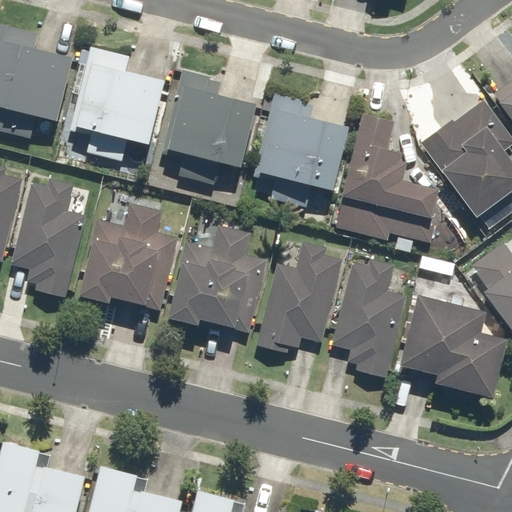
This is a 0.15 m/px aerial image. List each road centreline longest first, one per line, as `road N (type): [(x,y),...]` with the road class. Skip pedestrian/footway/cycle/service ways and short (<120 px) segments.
road 1 (residential): [(0,363),(511,492)]
road 2 (residential): [(478,0),(412,48),(373,50),(162,0)]
